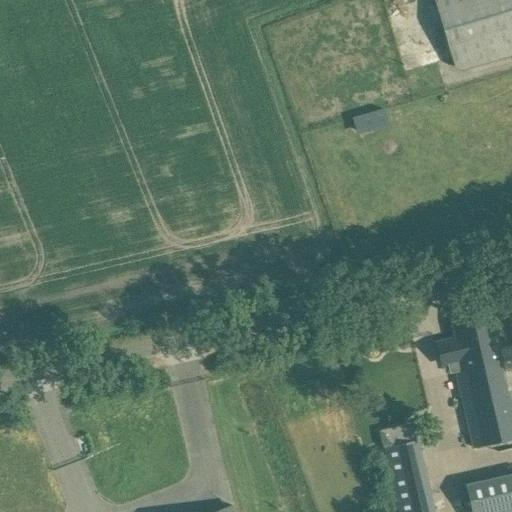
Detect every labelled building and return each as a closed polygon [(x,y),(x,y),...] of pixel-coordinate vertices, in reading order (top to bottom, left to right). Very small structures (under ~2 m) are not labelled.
[(511,0),(433,0),(454,66),(462,70),(511,54),(511,0)] [(384,109),(354,118),(359,133),(388,124),(384,109)] [(456,340),(436,345),(440,364),(454,361),(475,447),(511,438),(511,388),(508,389),(491,316),(453,325),(456,340)] [(385,446),(399,511),(435,511),(419,439),(385,446)] [(511,511),(511,473),(465,484),(471,511),(511,511)]
